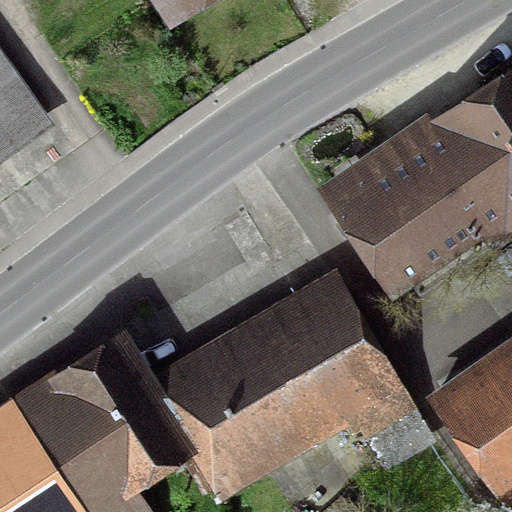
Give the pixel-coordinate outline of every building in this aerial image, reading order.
[(0,149),(43,119),(0,59),(0,149)] [(511,220),(511,84),(336,205),(390,284),(477,225),(486,238),(511,220)] [(341,395),(359,425),(364,423),(387,462),(428,437),(406,398),(410,396),(346,289),(162,395),(208,473),(341,395)] [(69,391),(26,420),(86,511),(149,511),(126,479),(185,439),(123,345),(64,383),(69,391)] [(511,365),(455,406),(501,472),(511,464),(511,365)] [(84,511),(86,511),(26,420),(0,436),(0,511),(75,511),(82,508),(84,511)]
